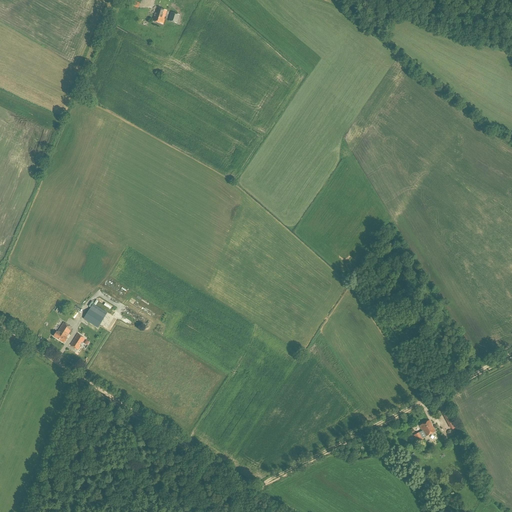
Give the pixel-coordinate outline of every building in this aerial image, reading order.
[(153,22),(163,25),(165,20),(166,21),(166,18),(165,18),(167,12),(157,8),(153,22)] [(168,21),(177,24),(179,15),(171,12),(168,21)] [(84,319),(98,328),(104,318),(90,309),(84,319)] [(54,336),(64,343),(67,339),(66,338),(72,328),(64,323),(57,333),(56,332),(54,336)] [(71,345),(78,350),(85,339),(78,334),(71,345)] [(441,409),(448,422),(453,420),(446,406),(441,409)] [(423,431),(420,433),(421,434),(423,438),(435,431),(429,420),(419,426),(423,431)] [(414,436),(418,443),(424,440),(423,438),(421,434),(420,433),(420,432),(414,436)]
